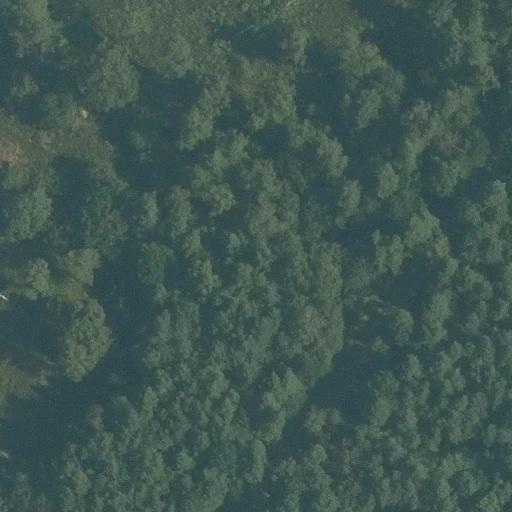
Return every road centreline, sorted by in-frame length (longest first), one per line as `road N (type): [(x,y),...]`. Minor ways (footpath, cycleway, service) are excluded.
road 1 (unclassified): [(250,511),(511,135)]
road 2 (track): [(330,511),(468,314),(511,274)]
